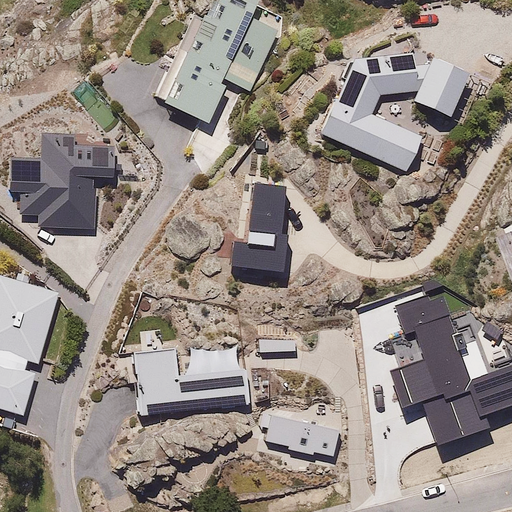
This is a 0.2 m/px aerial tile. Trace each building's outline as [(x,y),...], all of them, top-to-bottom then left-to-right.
[(231,0),(223,18),(200,7),(161,89),(212,114),(230,76),(254,88),(285,22),(238,0),(231,0)] [(411,92),(409,55),(351,62),(317,131),(402,173),(418,140),(369,117),(377,94),(411,92)] [(464,74),(426,59),(409,102),(447,117),(464,74)] [(42,158),(10,157),(9,190),(21,190),(21,213),(39,213),(38,226),(94,228),(95,179),(116,180),(117,146),(75,145),(75,134),(43,133),(42,158)] [(248,244),(232,242),(230,267),(285,272),(288,236),(282,235),(288,187),(254,183),(248,244)] [(38,357),(59,285),(0,267),(0,402),(24,409),(36,367),(27,364),(30,354),(38,357)] [(422,401),(438,446),(491,427),(486,415),(511,405),(511,365),(471,380),(460,349),(466,347),(461,333),(457,335),(450,316),(451,315),(444,296),(430,301),(428,294),(396,305),(406,335),(414,332),(424,359),(391,371),(404,408),(422,401)] [(295,339),(258,341),(259,352),(296,352),(295,339)] [(251,403),(247,370),(179,378),(176,348),(132,353),(136,389),(138,415),(150,414),(251,403)] [(339,430),(262,414),(259,427),(268,428),(266,441),(288,447),(288,449),(314,455),(315,452),(333,456),(339,430)]
